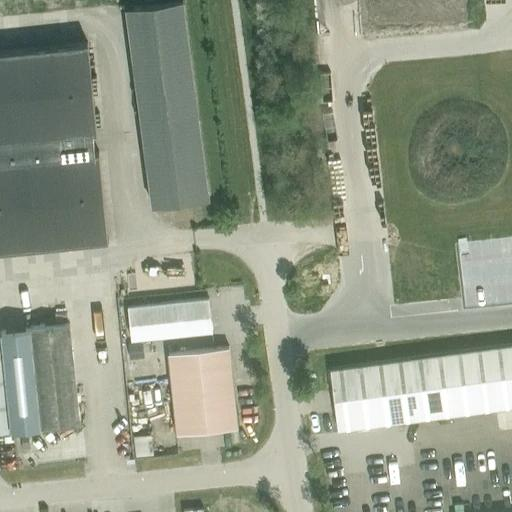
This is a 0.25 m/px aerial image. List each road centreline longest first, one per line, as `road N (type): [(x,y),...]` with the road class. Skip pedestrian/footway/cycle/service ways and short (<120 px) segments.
road 1 (unclassified): [(0,499),(294,469)]
road 2 (unclassified): [(294,469),(263,233)]
